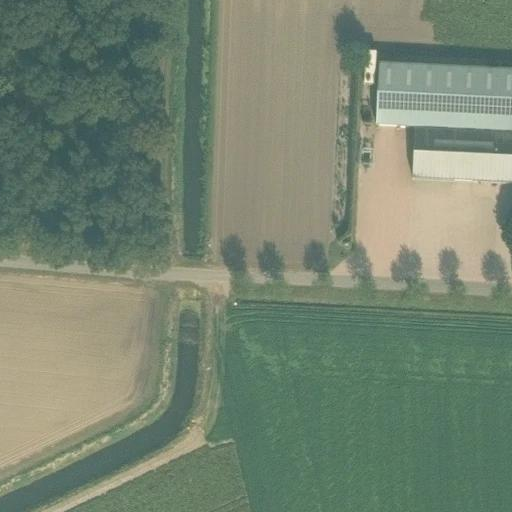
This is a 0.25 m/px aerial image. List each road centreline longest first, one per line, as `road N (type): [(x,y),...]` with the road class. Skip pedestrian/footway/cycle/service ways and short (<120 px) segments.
road 1 (unclassified): [(511,293),(0,260)]
road 2 (track): [(167,0),(159,169),(165,273)]
